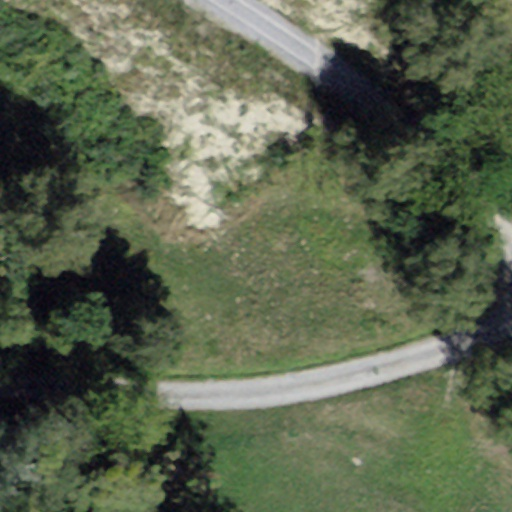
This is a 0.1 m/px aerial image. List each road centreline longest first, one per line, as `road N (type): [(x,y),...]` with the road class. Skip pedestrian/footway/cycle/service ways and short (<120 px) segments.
road 1 (track): [(511,332),(321,383),(176,401),(0,400)]
road 2 (track): [(225,0),(294,44),(476,206),(511,262)]
